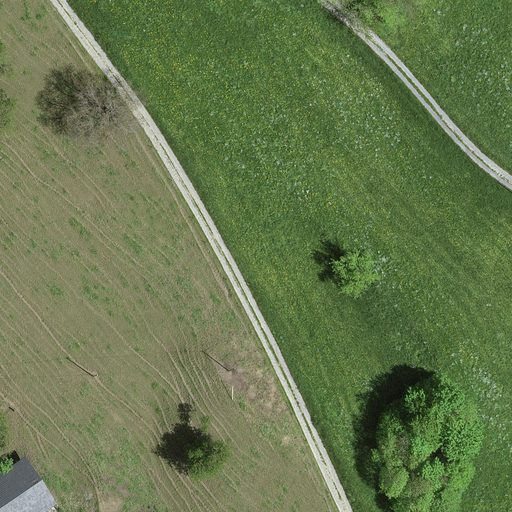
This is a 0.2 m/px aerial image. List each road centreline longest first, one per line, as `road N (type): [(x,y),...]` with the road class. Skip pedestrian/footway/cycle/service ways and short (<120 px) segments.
road 1 (track): [(56,0),(163,136),(352,511)]
road 2 (track): [(511,180),(484,165),(372,40),(321,0)]
